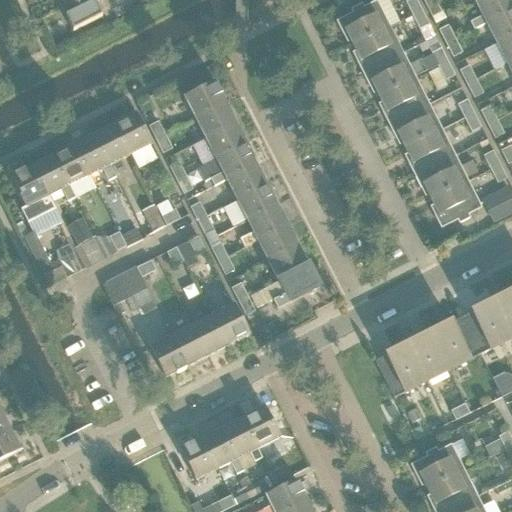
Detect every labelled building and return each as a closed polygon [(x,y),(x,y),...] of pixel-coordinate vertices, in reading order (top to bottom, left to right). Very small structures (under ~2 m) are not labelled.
[(55,0),(61,11),(83,0),(55,0)] [(83,0),(61,11),(72,33),(102,18),(94,2),(99,0),(83,0)] [(434,0),(425,4),(431,15),(440,10),(434,0)] [(511,8),(511,1),(511,0),(478,0),(474,2),(482,17),(470,23),(473,29),(485,23),(511,8)] [(343,36),(346,34),(353,47),(390,28),(376,1),(363,8),(362,4),(351,10),(352,14),(336,22),(343,36)] [(417,1),(407,6),(413,17),(422,12),(417,1)] [(511,34),(511,8),(485,23),(496,43),(511,34)] [(413,17),(418,27),(427,23),(422,12),(413,17)] [(390,28),(353,47),(359,59),(356,61),(362,74),(403,53),(390,28)] [(450,29),(441,34),(446,45),(455,40),(450,29)] [(511,60),(511,34),(496,43),(506,64),(511,60)] [(446,45),(451,56),(461,51),(455,40),(446,45)] [(442,52),(433,57),(438,68),(448,63),(442,52)] [(362,74),(369,87),(372,85),(379,98),(416,79),(403,53),(362,74)] [(433,57),(421,63),(426,74),(438,68),(433,57)] [(438,68),(444,78),(453,74),(448,63),(438,68)] [(471,70),(462,75),(467,85),(476,81),(471,70)] [(382,112),(385,118),(388,125),(429,105),(416,79),(379,98),(385,111),(382,112)] [(467,85),(472,96),(482,91),(476,81),(467,85)] [(184,98),(195,120),(225,104),(214,83),(184,98)] [(236,125),(225,104),(195,120),(205,140),(236,125)] [(469,104),(460,109),(465,120),(474,115),(469,104)] [(398,137),(405,149),(442,130),(429,105),(388,125),(395,138),(398,137)] [(492,110),(482,115),(488,126),(497,121),(492,110)] [(465,120),(470,130),(480,126),(474,115),(465,120)] [(116,126),(131,155),(152,145),(137,116),(116,126)] [(488,126),(493,137),(502,132),(497,121),(488,126)] [(151,130),(156,141),(165,136),(160,125),(151,130)] [(205,140),(216,161),(246,145),(236,125),(205,140)] [(116,126),(95,137),(110,166),(131,155),(116,126)] [(411,162),(408,164),(414,177),(455,156),(442,130),(405,149),(411,162)] [(165,136),(156,141),(161,151),(170,147),(165,136)] [(74,147),(89,176),(102,170),(108,182),(116,178),(110,166),(95,137),(74,147)] [(256,166),(246,145),(216,161),(200,169),(206,181),(211,179),(215,187),(226,181),(256,166)] [(74,147),(54,157),(69,187),(89,176),(74,147)] [(509,166),(511,164),(511,151),(503,156),(509,166)] [(495,155),(485,160),(491,171),(500,166),(495,155)] [(414,177),(421,190),(424,188),(431,201),(468,182),(467,180),(461,168),(455,156),(414,177)] [(34,168),(49,197),(62,190),(68,202),(75,199),(69,187),(54,157),(34,168)] [(472,163),(461,168),(467,180),(477,174),(472,163)] [(267,186),(256,166),(226,181),(237,201),(267,186)] [(491,171),(496,181),(505,177),(500,166),(491,171)] [(180,167),(171,171),(176,182),(186,177),(180,167)] [(34,168),(12,179),(26,207),(21,210),(28,224),(55,210),(49,197),(34,168)] [(176,182),(182,193),(191,188),(186,177),(176,182)] [(431,201),(437,213),(434,215),(441,229),(457,221),(459,224),(470,219),(468,215),(481,209),(468,182),(431,201)] [(277,206),(267,186),(237,201),(243,213),(233,218),(238,227),(247,222),(277,206)] [(201,206),(192,211),(197,222),(206,217),(201,206)] [(277,206),(247,222),(253,233),(239,240),(244,249),(258,242),(288,227),(277,206)] [(171,213),(162,217),(167,228),(177,223),(171,213)] [(131,216),(114,225),(126,248),(143,239),(131,216)] [(152,222),(157,233),(167,228),(162,217),(152,222)] [(206,217),(197,222),(202,232),(212,228),(206,217)] [(78,247),(92,239),(83,222),(69,229),(78,247)] [(298,247),(288,227),(258,242),(268,263),(298,247)] [(29,236),(22,239),(38,272),(41,270),(45,268),(29,236)] [(117,253),(126,248),(120,237),(111,242),(117,253)] [(199,237),(188,243),(193,252),(204,246),(199,237)] [(55,252),(58,261),(65,276),(66,279),(81,272),(69,246),(55,252)] [(309,268),(298,247),(268,263),(278,283),(309,268)] [(213,253),(219,263),(228,259),(223,248),(213,253)] [(176,249),(165,254),(170,264),(181,258),(176,249)] [(219,263),(224,274),(233,270),(228,259),(219,263)] [(48,284),(65,276),(58,261),(45,268),(41,270),(48,284)] [(147,264),(137,270),(142,279),(152,273),(147,264)] [(278,283),(284,295),(273,301),(277,310),(320,289),(309,268),(278,283)] [(136,269),(105,284),(117,306),(126,301),(132,314),(153,304),(136,269)] [(494,302),(511,337),(511,288),(501,294),(503,298),(494,302)] [(243,289),(234,293),(239,304),(248,299),(243,289)] [(239,304),(244,315),(254,310),(248,299),(239,304)] [(461,319),(480,356),(511,339),(511,337),(494,302),(492,299),(480,305),(481,308),(461,319)] [(213,318),(228,347),(249,336),(235,307),(213,318)] [(207,358),(228,347),(213,318),(192,328),(207,358)] [(427,332),(428,335),(447,372),(480,356),(461,319),(446,326),(444,323),(427,332)] [(186,368),(207,358),(192,328),(172,339),(186,368)] [(406,342),(426,383),(447,372),(428,335),(419,340),(418,336),(406,342)] [(150,350),(165,379),(186,368),(172,339),(150,350)] [(375,362),(393,399),(426,383),(406,342),(394,348),(396,352),(375,362)] [(377,373),(371,361),(362,365),(368,378),(377,373)] [(465,405),(454,411),(459,420),(470,414),(465,405)] [(243,419),(258,450),(280,439),(265,408),(243,419)] [(0,439),(12,433),(3,415),(0,416),(0,439)] [(221,430),(237,460),(250,454),(254,463),(262,459),(257,450),(258,450),(243,419),(221,430)] [(419,428),(411,433),(415,441),(424,437),(419,428)] [(201,440),(217,471),(231,463),(237,476),(243,472),(237,460),(221,430),(201,440)] [(0,439),(0,462),(21,451),(12,433),(0,439)] [(511,440),(510,436),(500,441),(506,451),(511,448),(511,440)] [(217,471),(201,440),(180,451),(195,481),(217,471)] [(499,441),(485,448),(491,459),(505,452),(499,441)] [(417,480),(421,478),(427,491),(464,472),(451,445),(438,452),(436,448),(425,454),(427,458),(410,466),(417,480)] [(275,487),(293,478),(287,467),(269,476),(275,487)] [(448,511),(477,497),(464,472),(427,491),(433,503),(430,505),(433,511),(448,511)] [(250,486),(255,497),(268,490),(262,480),(250,486)] [(265,497),(273,511),(288,511),(307,503),(296,481),(265,497)] [(250,486),(243,490),(232,495),(237,506),(255,497),(250,486)] [(231,497),(220,502),(225,511),(235,506),(231,497)] [(484,511),(477,497),(448,511),(484,511)] [(311,511),(307,503),(288,511),(311,511)]
